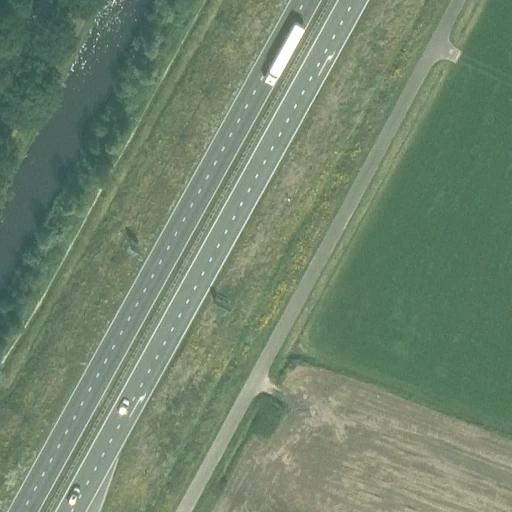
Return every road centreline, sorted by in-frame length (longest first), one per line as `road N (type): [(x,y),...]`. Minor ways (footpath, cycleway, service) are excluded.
road 1 (trunk): [(314,0),(29,511)]
road 2 (trunk): [(62,511),(346,0)]
road 3 (unclassified): [(186,511),(462,0)]
